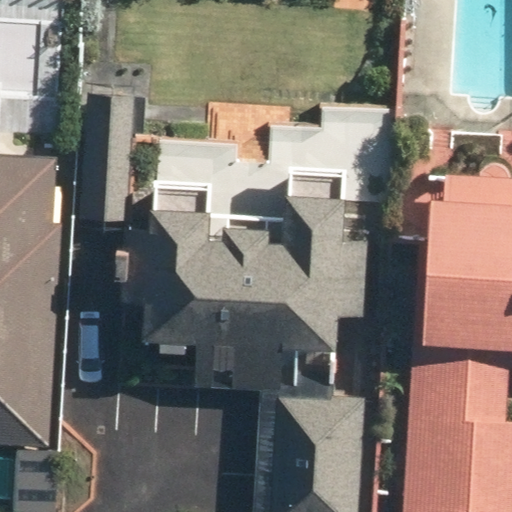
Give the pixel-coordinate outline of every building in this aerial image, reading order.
[(89,87),(84,211),(131,213),(137,89),(89,87)] [(420,235),(403,511),(511,511),(511,412),(508,412),(511,359),(511,358),(511,167),(448,164),(449,147),(402,144),(397,234),(420,235)] [(0,437),(51,440),(67,149),(0,145),(0,437)] [(130,218),(126,290),(147,291),(145,326),(199,329),(196,377),(282,382),(285,334),(340,337),(341,302),(364,303),(368,231),(347,230),(350,186),(287,183),(285,231),(272,230),(272,216),(226,214),(225,227),(212,227),(213,199),(153,195),(151,219),(130,218)] [(360,511),(368,393),(262,387),(255,511),(360,511)]
